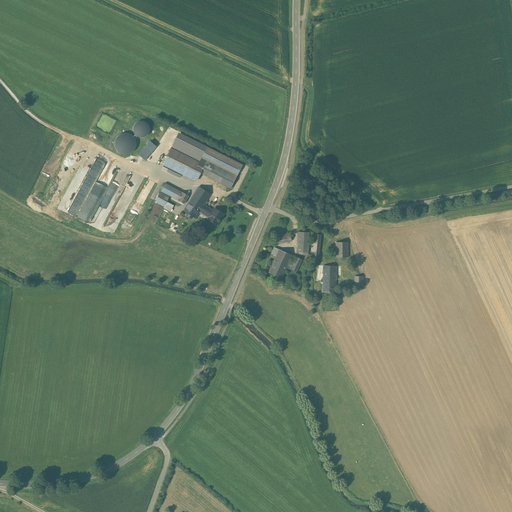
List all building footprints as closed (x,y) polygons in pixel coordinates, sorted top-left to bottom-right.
[(134,131),(136,134),(138,135),(142,136),(145,135),(147,133),(149,130),(149,127),(148,124),(146,121),(143,120),(140,120),(137,121),(134,123),(133,125),(133,128),(134,131)] [(115,146),(117,150),(120,153),(124,154),(129,153),(133,151),(135,147),(136,143),(135,139),(133,136),(130,133),(126,132),(122,133),(118,135),(115,138),(114,142),(115,146)] [(150,141),(138,154),(144,159),(156,146),(150,141)] [(171,149),(163,164),(196,181),(200,173),(231,188),(242,165),(207,147),(199,162),(171,149)] [(105,162),(97,181),(109,185),(117,167),(105,162)] [(80,183),(76,192),(85,196),(89,188),(80,183)] [(160,191),(177,200),(182,192),(165,183),(160,191)] [(184,210),(195,217),(198,212),(203,205),(210,194),(199,187),(184,210)] [(188,196),(182,192),(177,200),(184,204),(188,196)] [(169,197),(160,193),(155,202),(164,206),(166,203),(169,197)] [(156,211),(160,214),(164,207),(155,202),(155,203),(159,205),(156,211)] [(216,226),(223,214),(215,209),(213,210),(203,205),(198,212),(208,219),(212,222),(212,223),(216,226)] [(309,232),(298,232),(298,252),(303,252),(303,255),(308,255),(309,232)] [(290,233),(273,236),(275,244),(291,241),(290,233)] [(321,235),(313,234),(310,265),(318,266),(321,235)] [(336,242),(336,258),(348,258),(348,242),(336,242)] [(302,260),(274,247),(270,256),(275,258),(268,273),(281,279),(286,268),(296,272),(302,260)] [(336,266),(323,266),(323,292),(335,292),(336,280),(337,280),(337,276),(335,276),(336,266)] [(363,276),(355,276),(354,286),(362,286),(363,276)]
